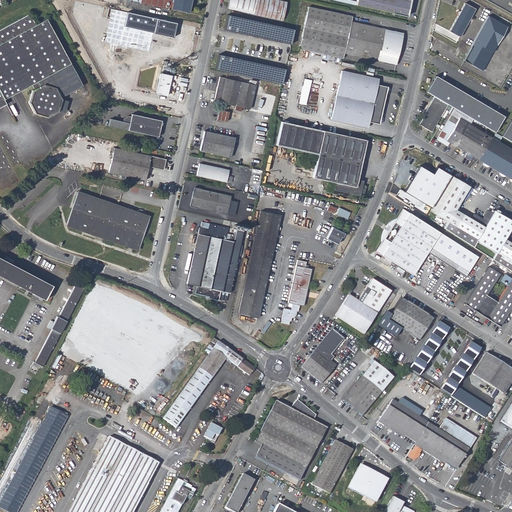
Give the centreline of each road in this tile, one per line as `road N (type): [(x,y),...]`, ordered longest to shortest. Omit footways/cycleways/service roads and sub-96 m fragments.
road 1 (residential): [(215,0),(151,289)]
road 2 (tertiary): [(287,376),(444,495)]
road 3 (residential): [(511,355),(352,253)]
road 4 (tertiary): [(0,214),(46,250),(151,289)]
road 5 (residential): [(271,378),(201,511)]
road 6 (tertiary): [(151,289),(270,362)]
road 7 (residential): [(400,133),(431,0)]
road 8 (unknown): [(83,405),(42,405),(0,490)]
road 9 (residential): [(352,253),(400,133)]
road 10 (residential): [(400,133),(511,197)]
road 11 (residential): [(283,359),(352,253)]
